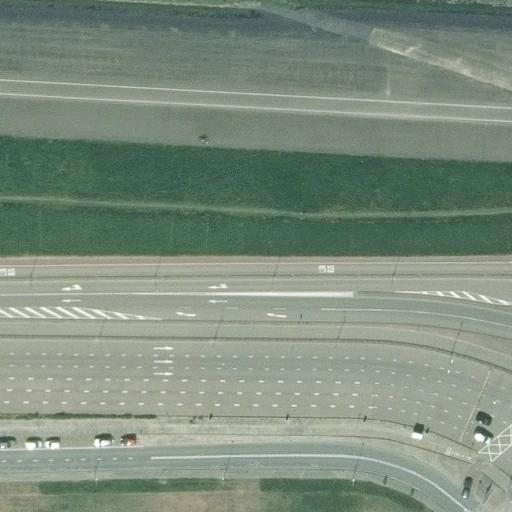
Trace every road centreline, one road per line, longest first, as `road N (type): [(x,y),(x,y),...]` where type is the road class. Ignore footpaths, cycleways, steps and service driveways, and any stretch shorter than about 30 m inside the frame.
road 1 (primary): [(0,377),(374,383),(466,405),(511,426)]
road 2 (unclassified): [(0,329),(393,335),(511,365)]
road 3 (tertiary): [(0,461),(362,457),(418,476),(461,506)]
road 4 (primary): [(511,327),(205,294)]
road 5 (primary): [(511,293),(320,286),(205,294)]
road 6 (primary): [(205,294),(0,295)]
